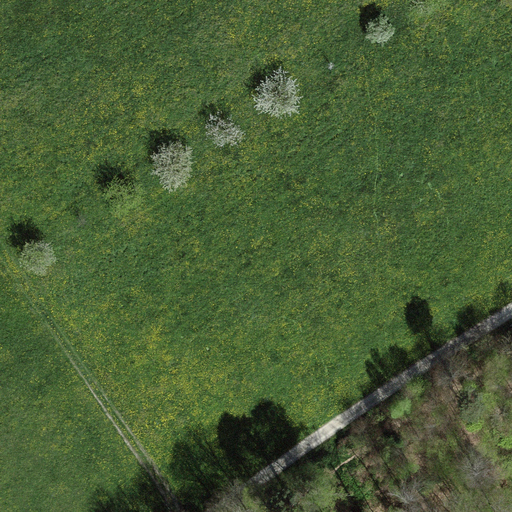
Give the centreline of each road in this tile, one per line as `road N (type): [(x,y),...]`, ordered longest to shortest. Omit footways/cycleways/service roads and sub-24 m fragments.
road 1 (track): [(225,511),(511,319)]
road 2 (track): [(0,245),(186,511)]
